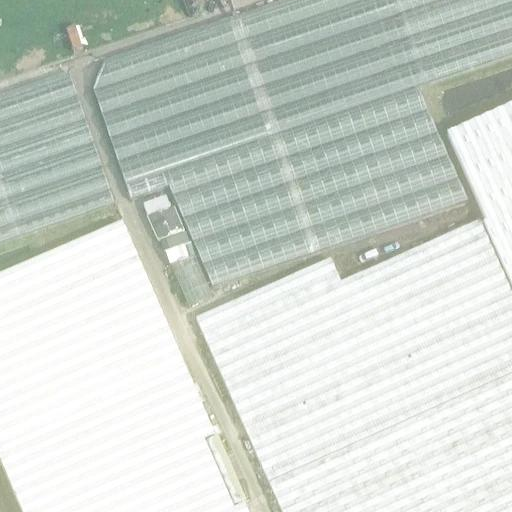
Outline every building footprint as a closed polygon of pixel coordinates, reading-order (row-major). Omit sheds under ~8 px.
[(417,89),(511,57),(511,0),(287,0),(104,64),(92,92),(130,202),(169,189),(212,289),(467,204),(417,89)] [(75,27),(66,30),(74,53),(83,50),(75,27)] [(0,245),(114,206),(68,75),(0,98),(0,245)] [(511,511),(511,107),(446,137),(485,225),(480,227),(478,223),(340,285),(329,262),(195,321),(268,485),(279,511),(511,511)] [(158,242),(185,233),(174,209),(147,219),(158,242)] [(246,511),(122,225),(0,277),(0,462),(21,511),(246,511)] [(194,258),(184,236),(161,244),(170,266),(194,258)] [(194,258),(170,266),(189,308),(211,298),(194,258)]
